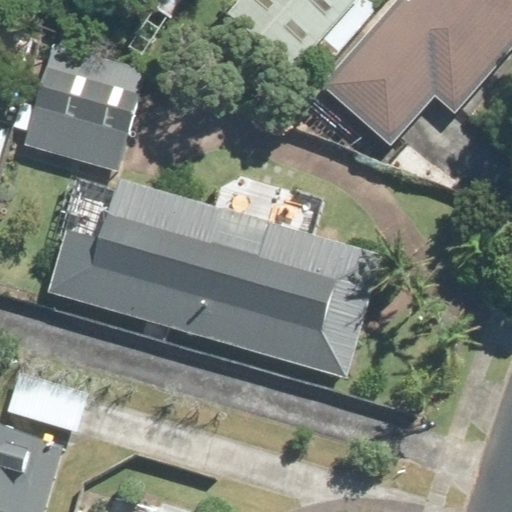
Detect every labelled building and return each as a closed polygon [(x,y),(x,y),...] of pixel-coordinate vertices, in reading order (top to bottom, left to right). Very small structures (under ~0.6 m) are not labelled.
[(84,0),(83,0),(60,27),(85,47),(108,21),(84,0)] [(135,0),(133,3),(171,31),(192,0),(135,0)] [(248,0),(231,20),(295,77),(326,44),(334,50),(375,5),(369,0),(248,0)] [(511,0),(420,0),(329,103),(396,162),(441,112),(460,128),(511,69),(511,0)] [(23,96),(14,127),(29,132),(24,148),(118,176),(142,94),(51,67),(41,101),(23,96)] [(216,106),(152,88),(143,123),(207,141),(216,106)] [(70,231),(54,293),(349,377),(384,258),(124,184),(107,242),(70,231)] [(13,426),(82,448),(95,405),(26,384),(13,426)] [(0,431),(0,511),(51,511),(69,450),(0,431)]
